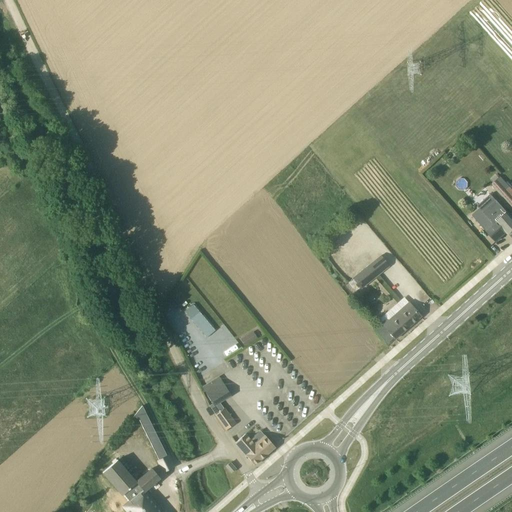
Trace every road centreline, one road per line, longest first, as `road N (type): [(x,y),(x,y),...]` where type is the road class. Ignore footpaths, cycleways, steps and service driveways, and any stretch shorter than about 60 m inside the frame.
road 1 (track): [(203,408),(6,0)]
road 2 (track): [(0,100),(122,371),(172,456)]
road 3 (secondary): [(374,395),(511,270)]
